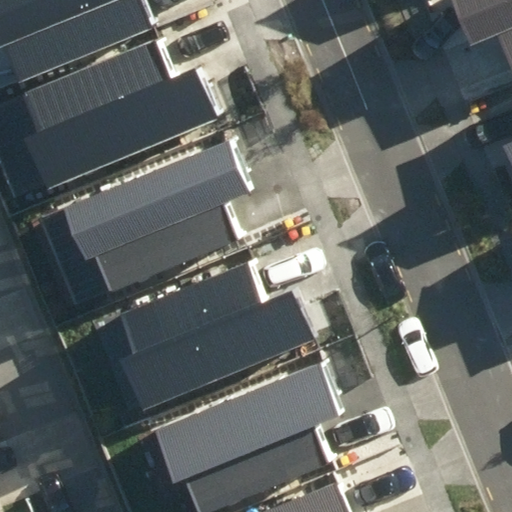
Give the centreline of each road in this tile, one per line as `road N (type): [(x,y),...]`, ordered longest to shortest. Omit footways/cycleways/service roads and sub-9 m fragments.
road 1 (residential): [(323,0),(511,458)]
road 2 (residential): [(0,358),(60,511)]
